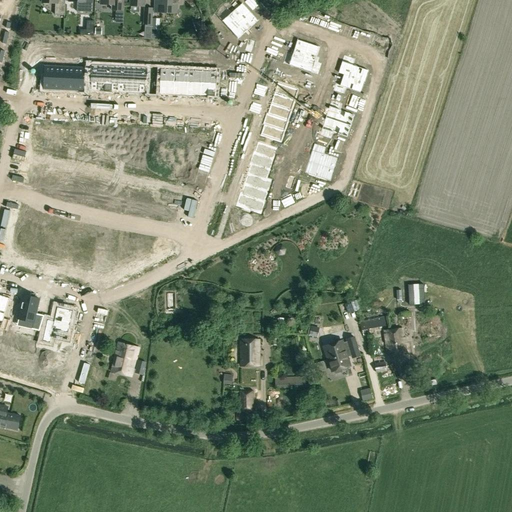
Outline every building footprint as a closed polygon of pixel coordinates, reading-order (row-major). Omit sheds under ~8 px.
[(42,0),(42,3),(55,3),(55,15),(65,15),(65,0),(42,0)] [(68,0),(68,1),(77,2),(77,11),(92,12),(93,0),(68,0)] [(111,10),(124,10),(124,0),(101,0),(101,4),(110,4),(111,6),(111,10)] [(155,0),(154,12),(176,13),(177,0),(155,0)] [(228,0),(221,0),(216,5),(221,10),(230,2),(228,0)] [(226,9),(218,17),(222,22),(226,19),(233,27),(250,12),(242,3),(231,13),(226,9)] [(152,24),(152,19),(153,8),(145,8),(144,24),(145,24),(152,24)] [(250,12),(233,27),(241,36),(258,21),(250,12)] [(248,39),(244,51),(251,53),(254,41),(248,39)] [(286,52),(283,64),(289,66),(291,61),(301,65),(308,44),(297,40),(292,54),(286,52)] [(308,44),(301,65),(312,68),(311,73),(317,75),(321,64),(315,62),(320,47),(308,44)] [(343,56),(341,62),(346,64),(342,74),(343,75),(364,82),(365,82),(368,70),(353,65),(355,59),(343,56)] [(45,66),(43,89),(54,90),(55,67),(45,66)] [(92,66),(91,90),(104,91),(106,66),(92,66)] [(106,66),(104,91),(118,91),(119,67),(106,66)] [(55,67),(54,90),(63,90),(64,67),(55,67)] [(64,67),(63,90),(73,91),(74,68),(64,67)] [(119,67),(118,91),(131,92),(132,68),(119,67)] [(74,68),(73,91),(83,91),(84,68),(74,68)] [(132,68),(131,92),(145,93),(146,68),(132,68)] [(161,69),(160,94),(174,94),(175,70),(161,69)] [(175,70),(174,94),(187,95),(188,71),(175,70)] [(188,71),(187,95),(200,96),(202,71),(188,71)] [(202,71),(200,96),(214,96),(216,72),(202,71)] [(335,84),(333,91),(344,94),(346,88),(360,93),(364,82),(343,75),(339,85),(335,84)] [(277,83),(274,94),(292,100),(296,89),(277,83)] [(274,94),(271,104),(289,110),(292,100),(274,94)] [(331,100),(328,107),(333,109),(329,119),(351,126),(354,115),(340,110),(342,104),(331,100)] [(271,104),(267,114),(285,120),(289,110),(271,104)] [(266,114),(263,124),(264,125),(282,131),(285,120),(267,114),(266,114)] [(321,129),(319,135),(331,139),(333,133),(347,138),(351,126),(329,119),(326,130),(321,129)] [(264,125),(260,135),(279,141),(282,131),(264,125)] [(258,143),(254,153),(273,160),(276,149),(258,143)] [(314,144),(312,151),(316,152),(313,163),(334,170),(337,159),(323,154),(325,148),(314,144)] [(253,153),(250,164),(251,164),(269,171),(273,160),(254,153),(254,154),(253,153)] [(313,163),(309,174),(330,181),(334,170),(313,163)] [(251,164),(248,174),(266,180),(269,171),(251,164)] [(30,165),(26,184),(37,186),(41,168),(30,165)] [(41,168),(37,186),(47,189),(52,170),(52,169),(51,169),(51,170),(41,168)] [(52,170),(47,189),(58,191),(62,172),(52,170)] [(58,191),(69,194),(73,175),(63,173),(63,171),(62,171),(62,172),(58,191)] [(248,174),(244,184),(262,190),(266,180),(248,174)] [(81,177),(77,195),(88,198),(92,179),(81,177)] [(92,179),(88,198),(98,200),(103,182),(103,180),(92,178),(92,179)] [(103,182),(98,200),(109,203),(113,184),(103,182)] [(113,184),(109,203),(120,205),(124,186),(113,184)] [(244,184),(241,195),(259,200),(262,190),(244,184)] [(124,186),(120,205),(131,207),(135,189),(124,186)] [(365,196),(366,188),(355,187),(354,195),(365,196)] [(143,190),(138,209),(149,212),(154,193),(143,190)] [(154,193),(149,212),(160,214),(164,195),(154,193)] [(160,214),(160,215),(171,217),(175,197),(164,194),(164,195),(160,214)] [(240,194),(237,205),(244,208),(244,209),(250,212),(251,210),(256,212),(260,201),(259,200),(241,195),(240,194)] [(19,226),(17,238),(23,239),(19,255),(31,257),(36,235),(25,232),(26,227),(19,226)] [(36,235),(31,257),(43,259),(46,245),(52,246),(55,234),(48,233),(47,238),(36,235)] [(66,234),(63,246),(69,248),(66,262),(78,265),(83,243),(72,241),(73,236),(66,234)] [(83,243),(78,265),(89,268),(93,253),(99,254),(101,243),(95,241),(94,246),(83,243)] [(138,243),(117,254),(122,265),(130,262),(136,259),(143,255),(138,243)] [(107,244),(104,255),(111,257),(113,245),(107,244)] [(0,288),(0,314),(6,316),(4,324),(10,326),(13,315),(7,313),(13,293),(0,288)] [(33,322),(32,329),(40,331),(44,315),(36,313),(39,299),(23,295),(17,318),(33,322)] [(350,299),(353,308),(362,305),(359,296),(350,299)] [(49,315),(44,336),(51,338),(55,324),(70,328),(76,307),(60,303),(57,317),(49,315)] [(379,330),(383,329),(383,327),(386,326),(384,317),(360,322),(363,338),(369,337),(367,329),(378,327),(379,330)] [(431,327),(415,329),(418,349),(434,347),(431,327)] [(402,328),(400,328),(383,330),(387,356),(406,354),(402,328)] [(342,341),(323,346),(328,360),(329,360),(332,372),(334,371),(335,374),(342,372),(341,369),(350,366),(347,357),(351,356),(352,358),(360,356),(354,337),(346,339),(347,342),(342,343),(342,341)] [(259,366),(259,339),(240,339),(241,366),(259,366)] [(118,342),(111,371),(131,376),(132,373),(135,373),(143,375),(144,373),(146,362),(138,360),(136,369),(133,369),(138,348),(118,342)] [(383,356),(373,358),(376,372),(386,370),(384,363),(383,356)] [(32,360),(27,375),(50,383),(55,368),(32,360)] [(224,374),(223,384),(232,385),(233,375),(224,374)] [(310,375),(274,376),(275,388),(310,387),(309,383),(310,382),(310,375)] [(252,391),(240,391),(240,411),(252,411),(252,391)] [(7,407),(0,405),(0,426),(16,430),(20,415),(6,412),(7,407)]
